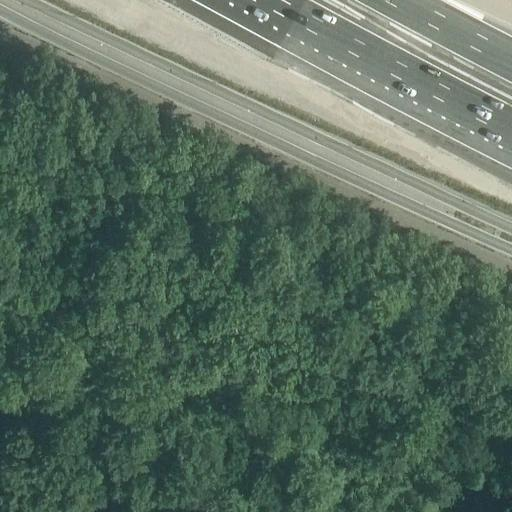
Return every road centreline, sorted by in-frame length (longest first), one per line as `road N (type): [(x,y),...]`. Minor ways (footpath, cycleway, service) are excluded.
road 1 (tertiary): [(511,239),(5,0)]
road 2 (unknown): [(0,199),(344,334),(511,416)]
road 3 (motorway): [(224,0),(511,142)]
road 4 (motorway): [(511,60),(398,0)]
